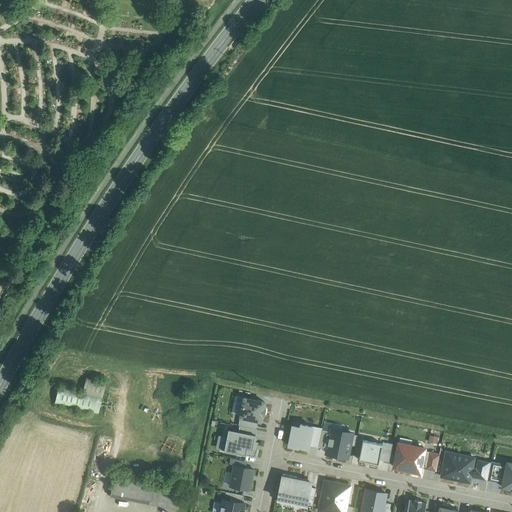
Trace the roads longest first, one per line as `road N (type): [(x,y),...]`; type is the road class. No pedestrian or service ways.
road 1 (secondary): [(256,0),(134,164),(0,387)]
road 2 (residential): [(271,455),(511,505)]
